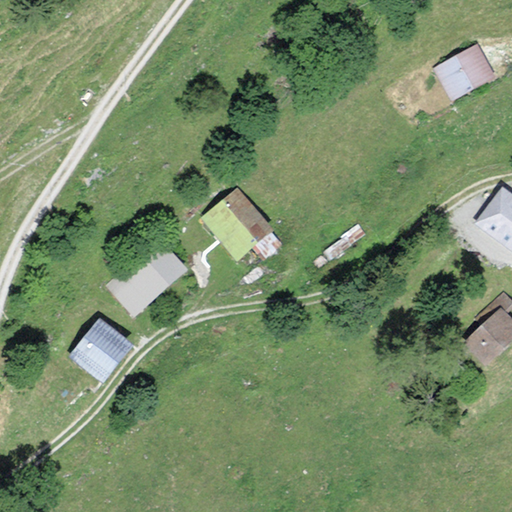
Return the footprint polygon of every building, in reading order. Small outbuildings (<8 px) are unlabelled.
[(436,69),(448,91),(478,72),(466,51),(436,69)] [(511,219),(511,218),(492,203),(473,189),(451,218),(480,241),(491,249),(511,219)] [(262,227),(231,191),(202,218),(231,254),(262,227)] [(492,203),(511,218),(511,203),(499,193),(492,203)] [(117,279),(138,301),(172,268),(148,242),(121,268),(123,273),(117,279)] [(464,338),(483,358),(511,332),(511,330),(497,313),(505,303),(495,292),(471,314),(479,326),(464,338)] [(97,371),(118,344),(94,327),(74,355),(97,371)]
